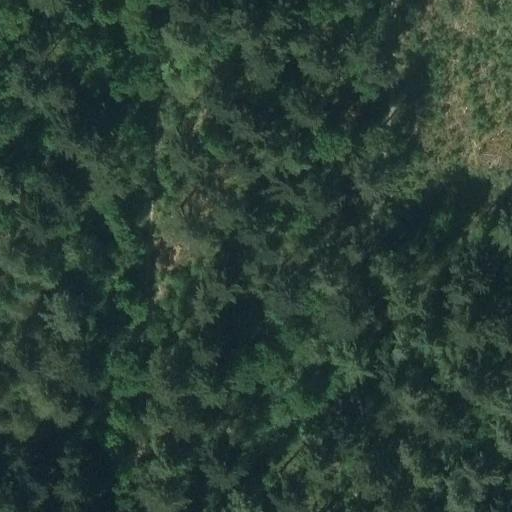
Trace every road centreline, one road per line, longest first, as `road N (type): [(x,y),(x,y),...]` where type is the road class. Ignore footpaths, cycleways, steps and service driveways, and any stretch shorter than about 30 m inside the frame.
road 1 (unknown): [(356,511),(360,348),(388,145),(393,0)]
road 2 (track): [(157,0),(131,511)]
